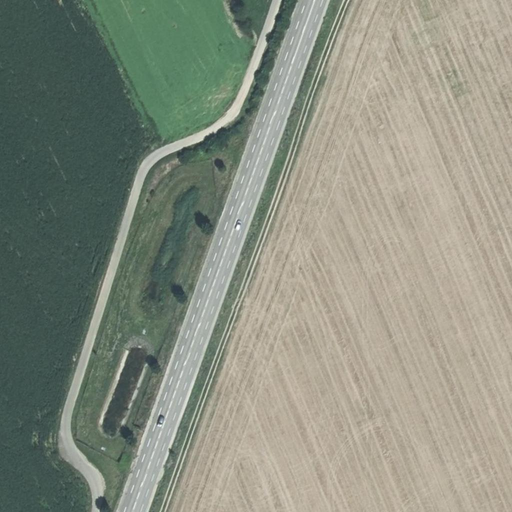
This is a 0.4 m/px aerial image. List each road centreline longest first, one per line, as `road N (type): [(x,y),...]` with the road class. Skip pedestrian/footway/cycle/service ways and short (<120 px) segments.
road 1 (track): [(277,0),(229,118),(146,159),(65,421),(74,463),(98,487),(96,511)]
road 2 (track): [(163,511),(347,0)]
road 3 (secondary): [(133,511),(316,0)]
